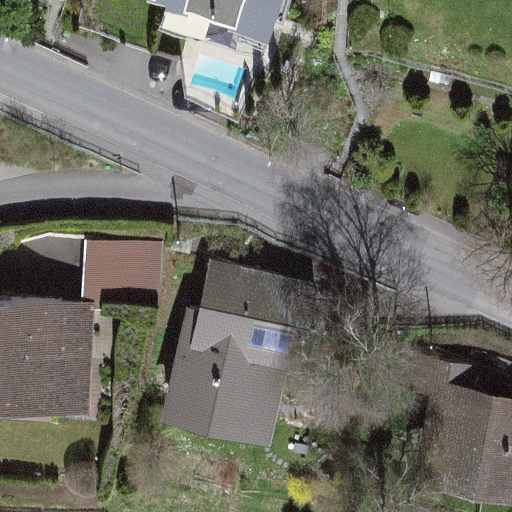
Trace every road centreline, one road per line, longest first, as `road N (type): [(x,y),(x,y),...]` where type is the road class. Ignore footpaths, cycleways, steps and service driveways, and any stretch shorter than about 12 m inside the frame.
road 1 (residential): [(511,299),(204,159)]
road 2 (residential): [(204,159),(0,68)]
road 3 (residential): [(204,159),(159,191),(55,192),(0,205)]
